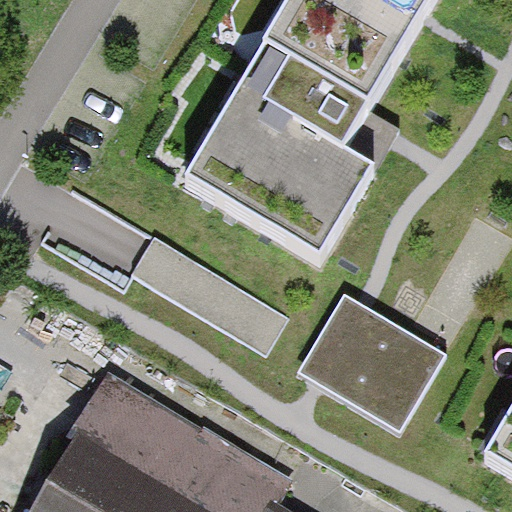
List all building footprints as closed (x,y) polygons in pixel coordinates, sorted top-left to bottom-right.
[(282,0),(176,177),(302,253),(353,169),(324,152),(343,120),(415,0),(282,0)] [(145,277),(276,351),(296,316),(165,242),(145,277)] [(351,312),(331,301),(287,380),(307,391),(385,434),(429,355),(351,312)] [(262,511),(260,510),(276,484),(103,380),(22,511),(262,511)] [(511,408),(482,460),(511,477),(511,408)]
